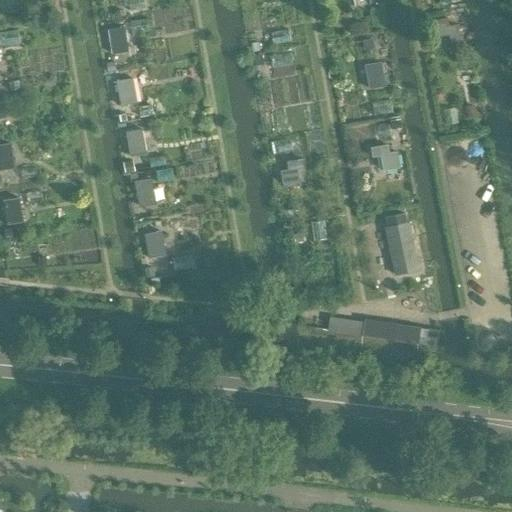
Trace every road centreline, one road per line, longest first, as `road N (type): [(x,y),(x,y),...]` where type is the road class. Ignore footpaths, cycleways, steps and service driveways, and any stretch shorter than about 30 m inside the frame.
road 1 (secondary): [(412,412),(0,364)]
road 2 (residential): [(395,511),(0,466)]
